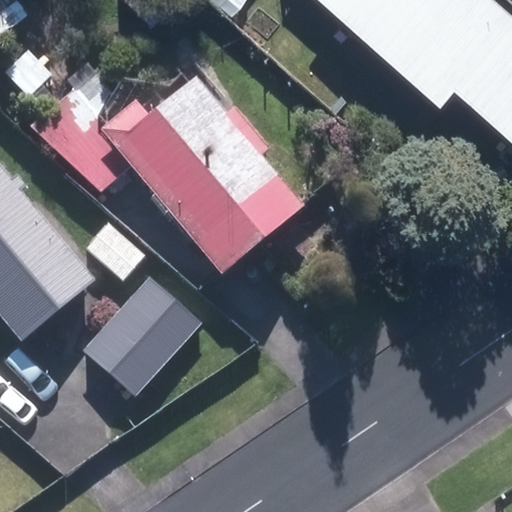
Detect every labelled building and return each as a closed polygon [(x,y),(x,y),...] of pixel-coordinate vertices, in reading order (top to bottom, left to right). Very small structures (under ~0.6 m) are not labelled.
[(0,0),(0,35),(2,38),(31,18),(18,0),(0,0)] [(127,0),(153,24),(176,0),(127,0)] [(511,6),(505,0),(359,0),(450,80),(460,68),(511,113),(511,6)] [(131,170),(227,280),(309,209),(265,158),(272,152),(237,111),(230,119),(198,83),(152,123),(138,105),(111,129),(78,91),(37,127),(74,171),(77,168),(102,196),(131,170)] [(0,317),(23,345),(98,284),(0,165),(0,317)] [(88,251),(127,285),(150,259),(111,225),(88,251)] [(85,356),(136,401),(204,325),(154,280),(85,356)]
